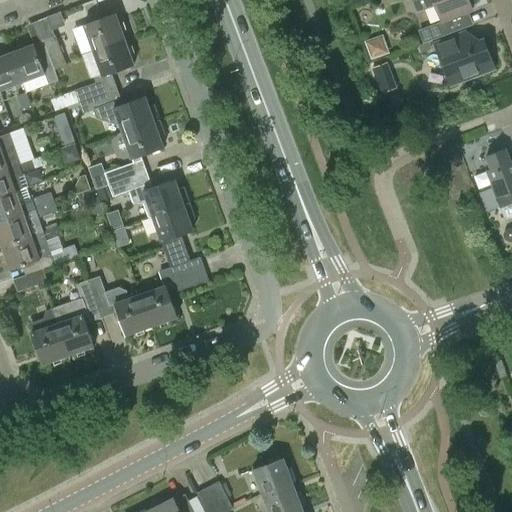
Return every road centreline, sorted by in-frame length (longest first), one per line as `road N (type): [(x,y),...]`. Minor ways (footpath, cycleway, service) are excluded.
road 1 (residential): [(162,0),(267,296),(262,316),(18,410)]
road 2 (primary): [(345,314),(228,0)]
road 3 (tertiary): [(52,511),(320,374)]
road 4 (primary): [(420,511),(377,397)]
